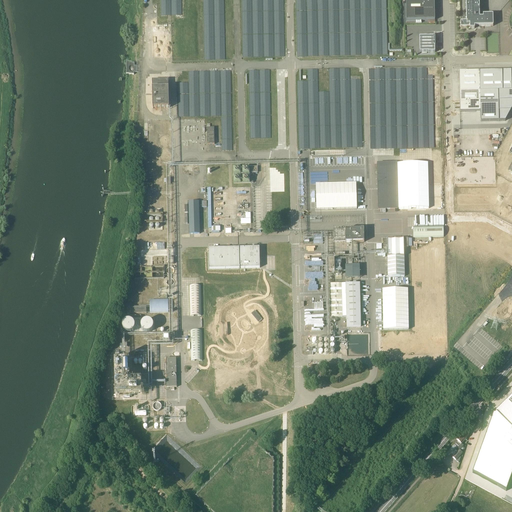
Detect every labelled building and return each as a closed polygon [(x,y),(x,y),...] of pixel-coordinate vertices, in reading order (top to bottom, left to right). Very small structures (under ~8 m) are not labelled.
[(435,20),(434,0),(405,0),(406,21),(435,20)] [(465,0),(466,16),(463,16),(463,21),(461,21),(461,27),(470,27),(470,29),(474,29),(474,27),(484,27),(484,26),(493,26),(493,15),(483,15),(483,18),(479,18),(479,0),(465,0)] [(435,47),(435,46),(433,46),(433,43),(434,43),(433,37),(430,37),(429,37),(419,37),(420,53),(428,52),(428,53),(435,53),(435,47)] [(511,70),(484,71),(459,72),(460,92),(480,92),(511,90),(511,70)] [(168,80),(152,80),(153,109),(169,108),(168,80)] [(511,90),(480,92),(460,92),(460,112),(480,112),(480,118),(480,122),(505,121),(508,116),(508,111),(510,111),(511,108),(511,90)] [(396,163),(378,164),(379,209),(397,209),(396,163)] [(257,167),(233,167),(234,183),(253,183),(253,173),(258,172),(257,167)] [(356,183),(316,184),(316,210),(357,209),(356,183)] [(400,185),(401,210),(444,209),(443,184),(400,185)] [(199,207),(199,203),(199,202),(189,202),(190,234),(200,234),(199,207)] [(163,230),(162,216),(162,214),(162,208),(147,208),(147,231),(163,230)] [(246,213),(246,218),(241,218),(241,224),(251,224),(251,213),(246,213)] [(413,220),(413,238),(444,237),(444,226),(419,226),(419,221),(422,221),(422,217),(413,217),(413,220)] [(364,229),(333,230),(333,231),(334,243),(364,242),(364,229)] [(404,277),(404,256),(404,247),(408,247),(408,239),(403,239),(388,239),(383,239),(383,248),(387,248),(388,277),(404,277)] [(209,269),(260,268),(259,248),(209,249),(209,269)] [(136,267),(134,267),(134,269),(135,269),(135,273),(134,273),(134,274),(135,274),(135,278),(134,278),(134,279),(164,279),(164,267),(137,267),(137,268),(136,267)] [(329,284),(330,318),(347,317),(347,327),(361,327),(360,283),(329,284)] [(201,286),(190,286),(190,316),(201,316),(201,286)] [(382,289),(383,330),(408,330),(408,289),(382,289)] [(168,300),(150,301),(150,313),(168,313),(168,300)] [(202,330),(191,331),(191,361),(202,361),(202,330)] [(148,365),(148,359),(148,356),(144,356),(143,356),(143,357),(133,357),(133,366),(148,365)] [(176,358),(166,358),(166,387),(177,387),(176,358)] [(142,381),(129,381),(129,370),(130,370),(130,361),(129,361),(129,359),(115,359),(116,396),(130,395),(142,395),(142,381)] [(493,414),(472,473),(506,491),(508,486),(509,482),(510,478),(511,478),(511,474),(511,395),(505,402),(506,403),(503,405),(502,405),(500,408),(499,408),(495,412),(496,413),(494,414),(493,414)] [(464,431),(460,435),(454,443),(458,447),(455,451),(456,452),(452,457),(459,463),(461,457),(459,456),(462,453),(459,450),(463,446),(461,444),(469,436),(464,431)]
